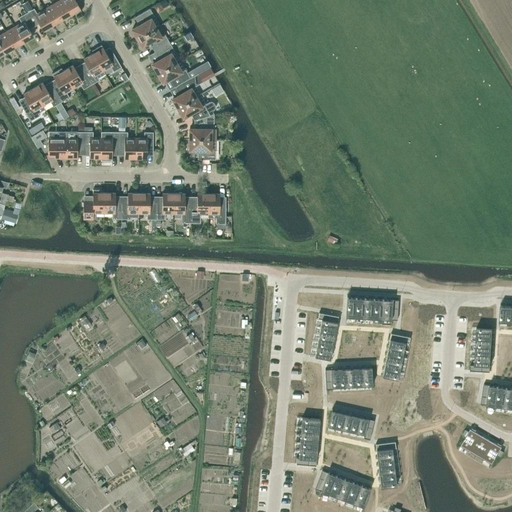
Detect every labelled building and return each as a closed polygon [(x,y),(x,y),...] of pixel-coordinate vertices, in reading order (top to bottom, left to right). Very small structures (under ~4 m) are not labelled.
[(50,0),(42,5),(44,9),(53,24),(62,19),(53,4),(52,4),(50,0)] [(59,0),(53,4),(62,19),(70,14),(61,0),(59,0)] [(61,0),(70,14),(80,9),(76,2),(79,0),(61,0)] [(160,3),(154,7),(158,12),(164,9),(160,3)] [(53,24),(44,9),(37,13),(34,8),(26,13),(34,26),(39,23),(43,30),(53,24)] [(132,29),(137,39),(160,25),(150,8),(135,17),(139,23),(138,26),(132,29)] [(29,29),(34,26),(26,13),(18,17),(21,22),(14,27),(23,42),(33,36),(29,29)] [(170,43),(160,25),(137,39),(143,48),(149,44),(152,45),(155,51),(170,43)] [(14,47),(23,42),(14,27),(5,32),(14,47)] [(185,34),(182,35),(186,41),(193,37),(189,31),(185,34)] [(0,42),(6,52),(14,47),(5,32),(0,34),(0,42)] [(180,60),(170,43),(155,51),(159,57),(158,60),(152,64),(157,73),(180,60)] [(93,53),(103,71),(110,66),(113,71),(121,67),(113,52),(107,55),(103,48),(93,53)] [(105,74),(103,71),(93,53),(83,59),(88,66),(82,69),(91,84),(94,83),(99,80),(98,78),(105,74)] [(172,80),(176,86),(190,77),(187,72),(180,60),(157,73),(163,83),(169,79),(172,80)] [(91,84),(82,69),(77,73),(73,65),(63,71),(73,88),(80,84),(83,89),(91,84)] [(194,69),(187,72),(190,77),(197,74),(194,69)] [(66,92),(73,88),(63,71),(53,76),(58,84),(52,87),(61,102),(69,97),(66,92)] [(178,108),(200,95),(195,86),(203,82),(198,73),(176,86),(179,92),(178,95),(172,99),(178,108)] [(61,102),(52,87),(47,90),(43,83),(33,88),(43,106),(50,101),(53,106),(61,102)] [(94,83),(91,84),(97,94),(100,92),(94,83)] [(43,106),(33,88),(23,94),(28,101),(21,105),(30,121),(40,115),(38,113),(45,109),(43,106)] [(195,120),(213,114),(215,114),(213,111),(214,110),(216,108),(216,105),(214,102),(212,101),(209,101),(205,104),(200,95),(178,108),(183,117),(189,114),(192,115),(195,120)] [(72,107),(66,111),(70,116),(75,113),(72,107)] [(189,139),(215,139),(215,129),(214,129),(214,114),(213,114),(201,118),(201,128),(190,128),(189,139)] [(42,130),(31,136),(37,147),(42,144),(39,140),(46,136),(42,130)] [(48,148),(48,154),(55,154),(55,157),(66,157),(66,137),(66,131),(58,131),(49,131),(48,148)] [(83,149),(83,132),(74,131),(74,137),(66,137),(66,157),(77,157),(77,149),(83,149)] [(93,132),(83,132),(83,149),(83,150),(89,150),(89,158),(101,158),(101,138),(93,137),(93,132)] [(109,138),(101,138),(101,158),(112,158),(112,149),(118,149),(118,132),(109,132),(109,138)] [(127,132),(118,132),(118,149),(124,149),(124,158),(135,158),(136,138),(127,138),(127,132)] [(144,138),(136,138),(135,158),(147,158),(147,149),(153,149),(153,132),(144,132),(144,138)] [(215,139),(189,139),(189,150),(199,150),(199,159),(215,159),(215,139)] [(0,197),(6,200),(12,201),(13,196),(8,195),(8,194),(1,192),(3,187),(6,188),(8,182),(0,179),(0,197)] [(104,213),(104,193),(99,193),(99,190),(93,190),(93,201),(83,200),(83,219),(96,219),(96,213),(104,213)] [(121,219),(121,202),(115,202),(115,193),(104,193),(104,213),(112,213),(112,219),(121,219)] [(121,201),(121,202),(121,219),(130,219),(130,217),(138,217),(139,193),(127,193),(127,201),(121,201)] [(150,193),(139,193),(139,213),(147,213),(147,219),(152,219),(156,219),(156,202),(150,202),(150,193)] [(156,219),(161,219),(165,219),(165,213),(173,213),(173,193),(162,193),(162,202),(156,202),(156,219)] [(191,223),(191,202),(185,202),(185,193),(173,193),(173,213),(181,213),(181,222),(191,223)] [(197,202),(191,202),(191,223),(200,223),(200,214),(208,214),(208,193),(197,193),(197,202)] [(219,194),(208,193),(208,214),(208,218),(216,218),(216,224),(225,224),(226,202),(219,202),(219,194)] [(0,209),(0,215),(1,215),(0,218),(16,222),(18,215),(13,213),(0,209)] [(347,295),(346,315),(355,316),(356,296),(347,295)] [(356,296),(355,316),(364,316),(365,296),(356,296)] [(365,296),(364,316),(373,317),(374,297),(365,296)] [(374,297),(373,317),(382,317),(383,297),(374,297)] [(383,297),(382,317),(391,318),(391,313),(392,310),(392,306),(392,302),(392,298),(383,297)] [(500,304),(500,320),(507,321),(508,305),(500,304)] [(322,318),(320,326),(336,329),(337,321),(333,320),(330,320),(326,319),(322,318)] [(320,326),(319,333),(335,336),(336,329),(320,326)] [(477,328),(477,336),(493,336),(493,329),(477,328)] [(319,333),(318,340),(333,343),(335,336),(319,333)] [(390,334),(389,342),(405,345),(406,338),(406,337),(402,337),(398,336),(394,335),(390,334)] [(477,336),(476,343),(492,344),(493,336),(477,336)] [(318,340),(316,348),(332,350),(333,343),(318,340)] [(389,342),(388,349),(403,352),(405,345),(389,342)] [(476,343),(476,350),(492,351),(492,344),(476,343)] [(316,348),(315,355),(330,358),(332,350),(316,348)] [(388,349),(386,356),(402,359),(403,352),(388,349)] [(476,350),(475,358),(491,359),(492,351),(476,350)] [(386,356),(385,364),(400,367),(402,359),(386,356)] [(475,365),(479,366),(483,366),(487,366),(491,366),(491,359),(475,358),(475,365)] [(385,364),(383,371),(399,374),(400,367),(385,364)] [(363,365),(355,366),(356,384),(364,383),(363,365)] [(372,365),(363,365),(364,383),(373,383),(372,365)] [(347,366),(339,367),(340,385),(348,384),(347,366)] [(355,366),(347,366),(348,384),(356,384),(355,366)] [(339,367),(331,367),(331,371),(332,375),(332,379),(332,382),(332,385),(340,385),(339,367)] [(487,400),(487,404),(496,405),(499,386),(490,384),(489,388),(487,400)] [(499,386),(496,405),(505,407),(508,387),(499,386)] [(335,410),(331,426),(339,427),(342,412),(335,410)] [(342,412),(339,427),(346,429),(350,413),(342,412)] [(350,413),(346,429),(353,430),(357,415),(350,413)] [(302,415),(301,424),(319,425),(320,417),(302,415)] [(357,415),(353,430),(360,432),(364,416),(357,415)] [(364,416),(360,432),(368,434),(368,433),(369,429),(370,426),(371,422),(372,418),(364,416)] [(301,424),(300,432),(318,433),(319,425),(301,424)] [(468,438),(463,447),(479,456),(489,439),(473,430),(472,433),(468,430),(465,436),(468,438)] [(300,432),(300,440),(318,441),(318,433),(300,432)] [(489,439),(479,456),(495,466),(500,457),(504,459),(507,453),(503,451),(505,448),(489,439)] [(300,440),(299,448),(317,449),(318,441),(300,440)] [(381,448),(377,449),(377,457),(393,455),(392,447),(388,448),(384,448),(381,448)] [(298,456),(301,456),(305,456),(308,457),(312,457),(316,457),(317,449),(299,448),(298,456)] [(393,455),(377,457),(378,464),(394,462),(393,455)] [(394,462),(378,464),(379,471),(395,469),(394,462)] [(395,469),(379,471),(380,479),(396,477),(395,469)] [(323,486),(321,490),(330,493),(337,474),(328,471),(327,475),(325,479),(324,482),(323,486)] [(337,474),(330,493),(338,496),(345,478),(337,474)] [(396,477),(380,479),(381,486),(397,484),(396,477)] [(345,478),(338,496),(347,499),(354,481),(345,478)] [(354,481),(347,499),(355,502),(362,484),(354,481)] [(362,484),(355,502),(364,506),(371,487),(362,484)] [(32,511),(43,502),(38,498),(25,510),(26,511),(32,511)]
